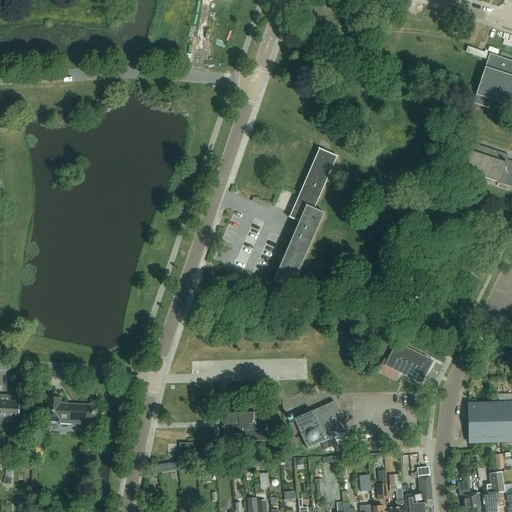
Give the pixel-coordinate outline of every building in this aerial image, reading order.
[(511,61),(490,55),(474,104),(496,111),(499,103),(511,107),(511,61)] [(461,171),(500,184),(501,184),(511,187),(511,162),(508,161),(510,156),(473,144),(471,151),(468,151),(461,171)] [(288,217),(299,222),(296,229),(292,227),(290,234),(293,235),(273,283),(292,291),(325,214),(315,209),(337,157),(318,149),(291,212),(288,217)] [(254,198),(252,203),(271,210),(273,205),(254,198)] [(422,384),(434,361),(397,342),(385,365),(422,384)] [(328,381),(319,385),(322,392),(331,388),(328,381)] [(0,417),(18,419),(19,402),(11,401),(11,395),(0,394),(0,417)] [(45,417),(45,422),(60,423),(60,420),(98,422),(99,405),(61,403),(61,398),(46,397),(45,417)] [(511,442),(511,401),(497,402),(497,398),(492,398),(492,402),(468,403),(469,444),(511,442)] [(348,430),(335,403),(294,420),(295,421),(289,424),(294,435),(300,432),(308,449),(348,430)] [(239,413),(224,414),(224,427),(224,442),(277,441),(277,425),(257,426),(256,413),(239,413)] [(299,447),(295,437),(288,441),(292,450),(299,447)] [(180,452),(193,451),(193,443),(180,443),(180,452)] [(200,451),(213,451),(212,443),(200,443),(200,451)] [(496,455),(497,468),(505,468),(504,454),(496,455)] [(343,474),(353,473),(352,463),(342,464),(343,474)] [(429,476),(428,467),(417,468),(418,478),(429,476)] [(505,501),(507,501),(506,495),(503,472),(490,473),(492,484),(487,485),(488,493),(483,494),(484,511),(497,511),(497,507),(505,506),(505,501)] [(359,476),(361,492),(370,491),(369,475),(359,476)] [(427,511),(426,501),(432,500),(429,476),(418,478),(419,494),(405,496),(406,511),(427,511)] [(323,480),(316,480),(318,497),(325,496),(323,480)] [(380,485),(377,485),(378,500),(388,499),(387,484),(386,484),(380,485)] [(297,498),(296,490),(285,491),(286,499),(297,498)] [(405,511),(404,501),(403,490),(397,490),(398,501),(396,501),(396,508),(390,508),(390,511),(405,511)] [(354,511),(354,510),(350,510),(349,501),(347,501),(346,492),(343,492),(344,504),(343,504),(343,511),(354,511)] [(479,493),(462,495),(464,511),(479,511),(479,509),(481,509),(479,493)] [(258,498),(258,511),(266,511),(265,497),(258,498)] [(257,511),(257,498),(248,499),(249,511),(257,511)] [(307,511),(307,508),(303,508),(302,499),(299,499),(299,511),(307,511)]
